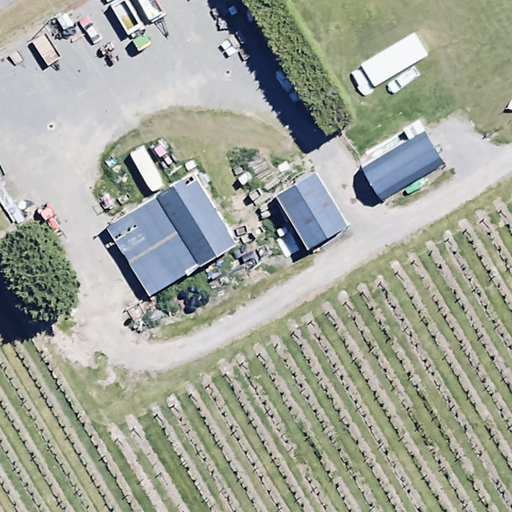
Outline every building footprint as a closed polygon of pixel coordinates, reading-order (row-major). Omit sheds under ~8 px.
[(147,20),(133,0),(118,0),(114,3),(132,30),(147,20)] [(203,29),(185,0),(165,0),(189,37),(203,29)] [(357,168),(362,176),(360,177),(379,207),(440,170),(422,139),(407,148),(402,140),(357,168)] [(315,180),(274,203),(307,260),(348,236),(315,180)] [(193,184),(106,235),(148,306),(235,254),(193,184)]
